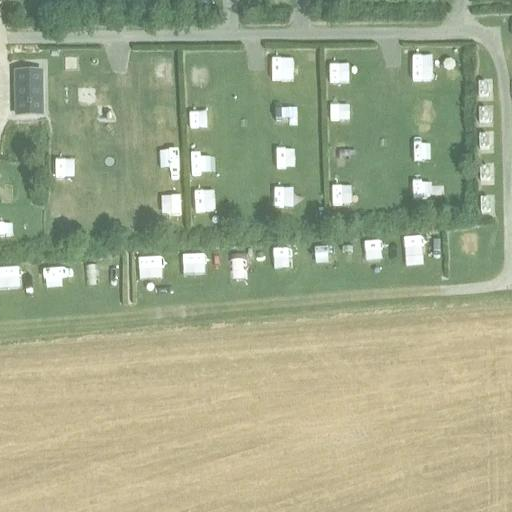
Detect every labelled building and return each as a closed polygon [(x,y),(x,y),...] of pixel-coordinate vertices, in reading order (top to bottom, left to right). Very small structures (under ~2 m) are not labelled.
[(336,66),(355,66),(355,45),(336,45),(336,66)] [(430,51),(408,50),(407,73),(429,74),(430,51)] [(172,51),(144,51),(144,69),(172,69),(172,51)] [(270,54),(269,76),(289,77),(289,55),(270,54)] [(187,57),(187,78),(209,78),(209,56),(187,57)] [(17,117),(41,117),(40,73),(16,73),(17,117)] [(77,102),(103,103),(104,80),(78,79),(77,102)] [(410,93),(409,116),(430,117),(431,95),(410,93)] [(352,120),(352,94),(329,94),(329,120),(352,120)] [(212,119),(213,102),(188,101),(187,118),(212,119)] [(306,116),(306,104),(278,105),(278,117),(306,116)] [(173,125),(172,105),(141,106),(142,127),(173,125)] [(174,161),(171,138),(152,141),(155,163),(174,161)] [(202,163),(213,164),(214,138),(202,138),(202,163)] [(353,138),(331,139),(332,155),(354,155),(353,138)] [(72,150),(57,150),(57,167),(72,167),(72,150)] [(0,169),(0,188),(10,189),(11,170),(0,169)] [(410,194),(431,193),(431,170),(409,170),(410,194)] [(331,175),(330,194),(352,195),(353,176),(331,175)] [(190,183),(191,203),(212,202),(211,183),(190,183)] [(152,189),(157,211),(178,206),(173,184),(152,189)] [(92,214),(91,193),(55,193),(56,215),(92,214)] [(0,205),(0,228),(8,229),(8,206),(0,205)] [(424,258),(425,235),(404,235),(404,258),(424,258)] [(376,267),(395,266),(394,238),(375,239),(376,267)] [(258,243),(233,243),(234,270),(259,270),(258,243)] [(281,271),(291,269),(286,246),(276,248),(281,271)] [(337,247),(322,250),(324,260),(339,258),(337,247)] [(184,272),(201,272),(200,251),(183,251),(184,272)] [(99,273),(99,259),(77,259),(77,274),(99,273)] [(141,259),(141,281),(164,281),(163,259),(141,259)] [(0,294),(16,294),(15,263),(0,263),(0,294)] [(54,267),(40,266),(39,287),(53,287),(54,267)]
